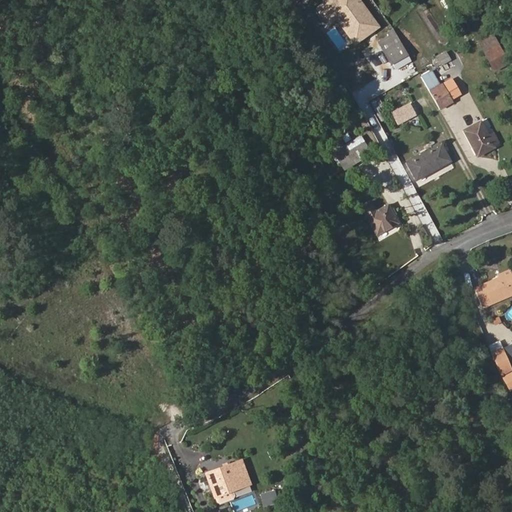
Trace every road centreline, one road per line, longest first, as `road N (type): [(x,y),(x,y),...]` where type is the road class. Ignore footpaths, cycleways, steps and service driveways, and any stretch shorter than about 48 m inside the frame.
road 1 (residential): [(511,221),(429,256),(215,409),(162,425)]
road 2 (unknown): [(494,229),(418,82)]
